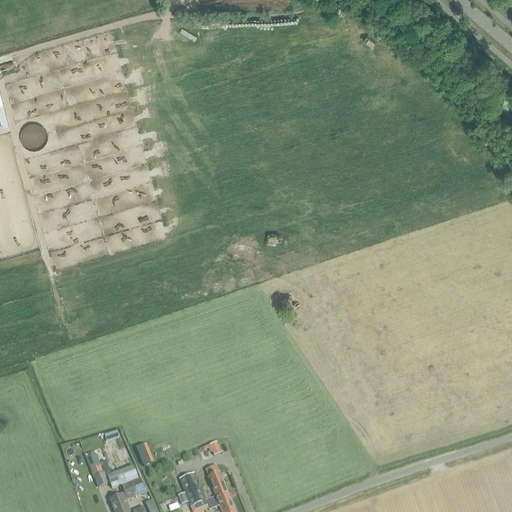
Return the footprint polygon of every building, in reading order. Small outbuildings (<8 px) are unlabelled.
[(366,35),(363,40),(372,47),(375,42),(366,35)] [(267,235),(267,246),(275,246),(275,236),(267,235)] [(105,436),(107,442),(119,438),(117,432),(105,436)] [(221,454),(217,443),(203,449),(204,451),(208,449),(210,453),(212,453),(214,457),(221,454)] [(95,454),(85,458),(89,468),(90,468),(96,466),(98,465),(99,464),(95,454)] [(96,466),(90,468),(93,477),(94,476),(94,478),(99,475),(102,474),(98,465),(96,466)] [(107,477),(112,490),(138,480),(133,467),(107,477)] [(216,498),(205,502),(209,511),(220,507),(221,511),(235,511),(228,495),(219,474),(216,467),(206,471),(209,479),(208,480),(216,498)] [(94,478),(98,489),(107,485),(103,474),(102,474),(99,475),(94,478)] [(191,508),(205,502),(198,483),(194,475),(180,480),(191,508)] [(122,486),(125,493),(127,500),(145,492),(140,479),(122,486)] [(130,511),(124,495),(110,501),(114,511),(130,511)] [(184,495),(178,497),(181,506),(187,503),(184,495)] [(144,511),(143,508),(134,511),(133,511),(157,511),(153,501),(146,504),(149,511),(144,511)]
